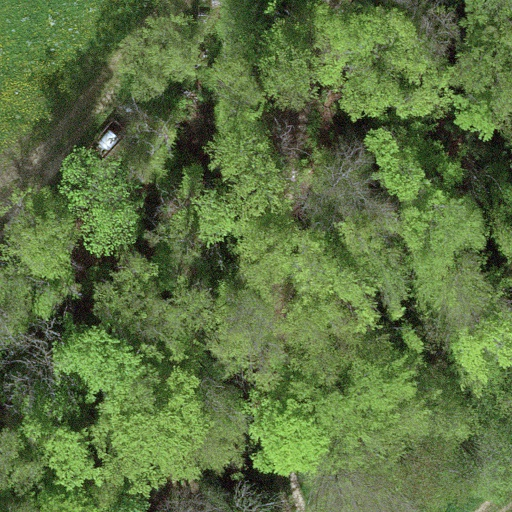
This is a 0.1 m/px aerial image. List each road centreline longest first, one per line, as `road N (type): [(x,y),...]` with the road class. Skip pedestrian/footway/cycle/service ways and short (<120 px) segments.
road 1 (track): [(296,511),(273,397),(269,302),(277,201),(332,0)]
road 2 (track): [(0,226),(184,0)]
